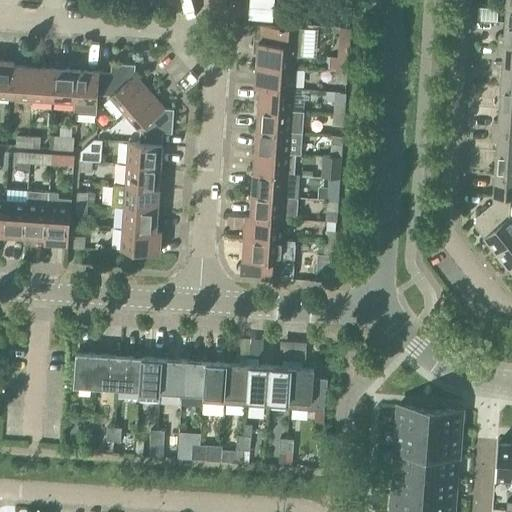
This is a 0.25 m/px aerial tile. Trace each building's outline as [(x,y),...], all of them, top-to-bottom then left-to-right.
[(511,22),(506,22),(505,33),(499,33),(499,43),(511,44),(511,22)] [(258,45),(257,64),(295,67),(296,55),(316,56),(318,29),(255,24),(254,45),(258,45)] [(511,44),(499,43),(498,54),(503,54),(502,65),(511,65),(511,44)] [(338,70),(347,71),(348,59),(338,58),(338,70)] [(0,98),(10,99),(13,65),(3,64),(3,59),(0,59),(0,98)] [(124,113),(150,91),(135,74),(136,64),(112,63),(111,72),(100,71),(98,94),(109,95),(109,96),(124,113)] [(260,86),(294,88),(295,67),(257,64),(256,75),(261,76),(260,86)] [(32,101),(34,66),(13,65),(10,99),(32,101)] [(511,65),(502,65),(501,87),(511,87),(511,65)] [(34,66),(32,101),(53,102),(56,68),(34,66)] [(75,104),(77,70),(56,68),(53,102),(75,104)] [(77,70),(75,104),(74,114),(97,116),(98,94),(100,71),(77,70)] [(347,71),(338,70),(337,82),(346,82),(347,71)] [(258,108),(292,110),(294,88),(260,86),(258,108)] [(511,87),(501,87),(500,108),(511,109),(511,87)] [(140,142),(163,143),(163,132),(173,133),(174,109),(165,108),(150,91),(124,113),(139,131),(140,131),(140,142)] [(345,102),(335,101),(335,113),(344,114),(345,102)] [(257,129),(291,132),(303,132),(304,111),(292,110),(258,108),(257,129)] [(511,109),(500,108),(499,120),(493,119),(493,130),(511,130),(511,109)] [(334,125),(343,126),(344,114),(335,113),(334,125)] [(291,132),(257,129),(255,151),(289,153),(289,154),(295,154),(301,155),(303,132),(291,132)] [(511,130),(493,130),(492,140),(497,140),(496,151),(511,152),(511,130)] [(17,135),(17,145),(29,146),(29,145),(29,136),(17,135)] [(40,145),(41,137),(29,136),(29,145),(29,146),(40,147),(40,145)] [(55,136),(55,145),(54,148),(66,148),(66,145),(67,136),(55,136)] [(75,137),(73,137),(67,136),(66,145),(66,148),(74,149),(74,145),(75,137)] [(129,141),(128,145),(127,163),(161,166),(163,145),(163,143),(140,142),(129,141)] [(342,145),(332,144),(332,145),(331,156),(341,157),(342,145)] [(29,170),(30,162),(31,152),(18,151),(18,161),(17,170),(29,170)] [(80,160),(92,161),(93,152),(81,151),(80,160)] [(289,153),(255,151),(254,172),(293,175),(295,154),(289,154),(289,153)] [(511,174),(511,152),(496,151),(495,173),(511,174)] [(42,163),(42,153),(31,152),(30,162),(42,163)] [(52,154),(51,164),(74,165),(74,155),(52,154)] [(340,178),(340,169),(341,157),(331,156),(322,156),(321,177),(340,178)] [(80,170),(92,171),(92,161),(80,160),(80,170)] [(161,166),(127,163),(126,185),(160,187),(161,166)] [(294,175),(293,175),(254,172),(252,194),(297,197),(299,175),(294,175)] [(511,174),(495,173),(493,195),(511,196),(511,197),(511,196),(511,174)] [(113,184),(112,206),(124,207),(158,209),(160,187),(126,185),(113,184)] [(339,188),(329,187),(328,199),(338,200),(339,188)] [(49,191),(28,190),(27,202),(25,236),(46,237),(49,203),(49,191)] [(69,244),(72,198),(59,197),(59,192),(49,191),(49,203),(46,237),(56,238),(56,243),(69,244)] [(87,204),(93,204),(94,193),(78,192),(77,203),(87,204)] [(251,215),(285,218),(295,218),(297,197),(252,194),(251,215)] [(511,240),(511,220),(509,217),(511,197),(511,196),(493,195),(493,203),(477,216),(476,226),(484,237),(483,238),(496,253),(511,240)] [(338,200),(328,199),(328,211),(337,212),(338,200)] [(6,200),(3,234),(25,236),(27,202),(6,200)] [(77,215),(86,216),(87,204),(77,203),(77,215)] [(123,228),(157,230),(158,209),(124,207),(123,228)] [(283,239),(285,218),(251,215),(250,226),(245,225),(245,236),(283,239)] [(161,241),(156,241),(157,230),(123,228),(121,251),(160,253),(161,241)] [(336,231),(326,230),(325,242),(335,243),(336,231)] [(84,248),(85,236),(75,235),(74,247),(84,248)] [(248,259),(264,261),(282,262),(294,263),(295,240),(283,239),(245,236),(244,248),(249,248),(248,259)] [(511,240),(496,253),(508,269),(509,268),(511,272),(511,240)] [(335,243),(325,242),(325,254),(334,255),(335,243)] [(96,387),(98,353),(76,352),(74,385),(96,387)] [(118,388),(120,355),(98,353),(96,387),(118,388)] [(139,390),(141,356),(120,355),(118,388),(139,390)] [(160,402),(161,391),(163,358),(141,356),(139,390),(138,401),(160,402)] [(182,393),(185,359),(163,358),(161,391),(182,393)] [(204,394),(206,361),(185,359),(182,393),(204,394)] [(203,402),(225,404),(225,396),(228,362),(206,361),(204,394),(203,402)] [(225,396),(225,404),(246,405),(249,364),(228,362),(225,396)] [(268,407),(271,365),(249,364),(246,405),(268,407)] [(289,408),(292,367),(271,365),(268,407),(289,408)] [(324,411),(327,379),(314,378),(315,368),(292,367),(289,408),(324,411)] [(431,407),(398,405),(396,430),(429,432),(431,407)] [(461,410),(431,407),(429,432),(461,435),(463,410),(461,410)] [(83,414),(82,421),(93,422),(93,415),(83,414)] [(79,424),(71,424),(70,438),(78,438),(79,424)] [(121,441),(122,427),(115,427),(114,441),(121,441)] [(164,444),(165,430),(158,430),(157,444),(164,444)] [(427,454),(429,432),(396,430),(394,452),(395,452),(427,454)] [(461,435),(429,432),(427,454),(458,456),(459,457),(461,435)] [(213,449),(214,434),(201,433),(201,445),(200,447),(200,458),(206,459),(207,448),(213,449)] [(237,435),(236,462),(242,463),(244,435),(237,435)] [(244,435),(242,463),(250,463),(252,436),(244,435)] [(281,438),(279,465),(285,466),(287,438),(281,438)] [(287,438),(285,466),(293,466),(295,439),(287,438)] [(511,480),(511,444),(499,443),(499,442),(498,442),(495,480),(496,480),(496,479),(511,480)] [(192,458),(200,458),(200,447),(201,445),(193,444),(192,458)] [(395,452),(394,473),(426,476),(427,454),(395,452)] [(427,454),(426,476),(456,478),(458,456),(427,454)] [(426,476),(394,473),(392,495),(424,498),(426,476)] [(456,478),(426,476),(424,498),(455,500),(456,478)] [(422,511),(424,498),(392,495),(390,511),(422,511)] [(453,511),(455,500),(424,498),(422,511),(453,511)]
